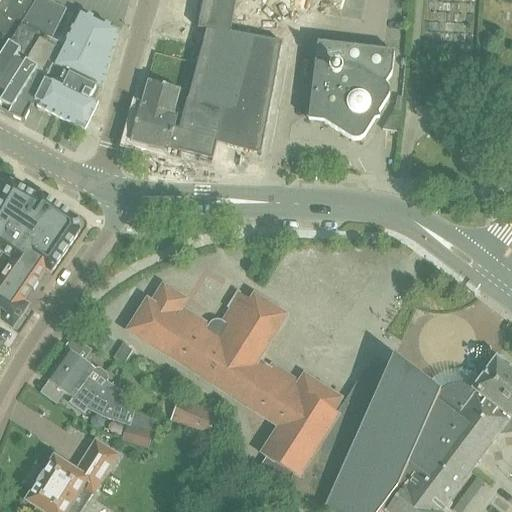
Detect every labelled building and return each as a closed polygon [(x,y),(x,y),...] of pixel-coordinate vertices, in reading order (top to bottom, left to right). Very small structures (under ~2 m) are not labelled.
[(4,0),(1,3),(0,5),(0,48),(5,51),(36,0),(4,0)] [(36,0),(5,51),(0,58),(0,113),(24,125),(32,109),(35,104),(64,46),(62,45),(52,40),(66,11),(44,0),(36,0)] [(141,108),(131,143),(169,153),(170,149),(200,158),(198,167),(209,170),(211,161),(213,161),(218,142),(259,154),(262,155),(267,127),(283,43),(277,42),(230,33),(235,0),(202,0),(197,29),(205,30),(199,49),(199,51),(188,97),(185,113),(175,110),(180,91),(150,83),(143,108),(141,108)] [(79,11),(62,45),(64,46),(35,104),(39,106),(37,109),(85,133),(99,105),(95,103),(101,92),(119,31),(79,11)] [(317,64),(310,122),(325,124),(350,139),(355,142),(361,141),(366,137),(388,102),(391,96),(390,91),(387,86),(393,76),(395,62),(396,54),(381,52),(319,45),(318,53),(317,64)] [(153,66),(168,70),(171,59),(156,54),(153,66)] [(382,131),(397,133),(398,114),(394,113),(382,131)] [(12,182),(5,194),(0,202),(0,320),(12,329),(28,307),(23,304),(32,291),(33,292),(36,287),(38,284),(37,283),(46,271),(51,274),(69,247),(77,235),(80,232),(78,220),(49,200),(47,203),(42,199),(12,182)] [(260,470),(291,489),(342,407),(337,403),(339,400),(305,379),(300,386),(272,368),(270,372),(255,363),(283,318),(255,299),(252,303),(237,294),(228,308),(232,311),(223,326),(221,325),(211,327),(210,329),(179,309),(184,302),(164,289),(152,307),(148,305),(143,312),(141,311),(133,323),(136,324),(131,332),(283,428),(264,457),(267,459),(260,470)] [(133,351),(123,345),(114,358),(125,365),(133,351)] [(121,408),(121,407),(128,398),(106,382),(108,380),(107,375),(99,370),(94,371),(67,352),(57,366),(103,400),(105,397),(119,407),(121,408)] [(511,371),(496,359),(472,391),(510,420),(511,421),(511,371)] [(342,407),(291,489),(325,511),(381,511),(382,511),(383,511),(441,511),(510,420),(472,391),(471,391),(467,389),(463,387),(458,386),(453,387),(448,388),(444,390),(438,396),(437,397),(392,363),(386,375),(368,367),(342,407)] [(103,400),(57,366),(46,382),(73,400),(70,404),(84,414),(92,404),(101,410),(100,413),(100,414),(100,415),(101,415),(101,416),(101,417),(102,417),(103,418),(130,426),(135,412),(121,407),(121,408),(119,407),(105,397),(103,400)] [(215,418),(198,410),(182,402),(174,419),(208,433),(215,418)] [(76,473),(55,460),(54,459),(26,503),(36,509),(34,511),(67,511),(78,496),(88,503),(96,489),(97,489),(117,458),(118,457),(96,443),(95,444),(76,473)]
